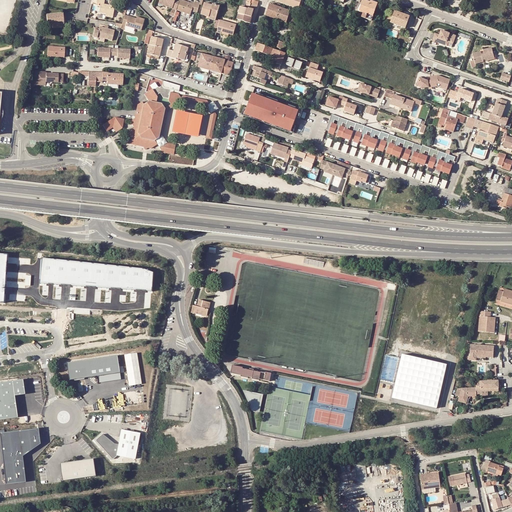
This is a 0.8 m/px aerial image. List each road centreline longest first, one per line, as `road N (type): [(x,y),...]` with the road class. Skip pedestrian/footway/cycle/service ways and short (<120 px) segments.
road 1 (trunk): [(511,237),(0,186)]
road 2 (trunk): [(0,199),(511,249)]
road 3 (trunk): [(182,248),(212,236),(333,250),(511,255)]
road 4 (trunk): [(511,231),(246,203),(216,180)]
road 5 (unclassified): [(511,409),(306,444),(244,439)]
road 6 (residential): [(461,163),(449,195),(232,116)]
road 7 (residential): [(79,63),(130,67),(237,98)]
road 8 (residential): [(486,511),(471,453),(420,463),(421,510)]
road 9 (residential): [(430,11),(415,57),(511,92)]
road 10 (tertiary): [(180,314),(189,340),(233,399),(244,439)]
road 11 (residential): [(379,106),(247,61)]
road 12 (residential): [(138,0),(170,30),(248,56)]
